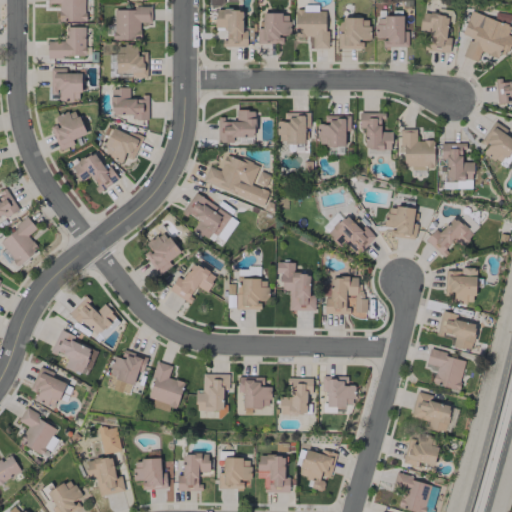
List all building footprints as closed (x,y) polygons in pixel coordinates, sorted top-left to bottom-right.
[(83,0),(45,0),(46,3),(57,3),(57,21),(83,22),(83,0)] [(325,48),(326,11),(317,11),(317,6),(294,6),(293,36),(311,36),(311,48),(325,48)] [(111,8),(112,40),(139,39),(139,22),(151,22),(150,7),(111,8)] [(245,46),(245,31),(241,31),(241,9),(214,9),(214,27),(223,27),(224,46),(245,46)] [(461,34),(469,37),(462,56),(476,61),(479,52),(501,59),(509,36),(506,35),(510,25),(468,11),(461,34)] [(288,35),(288,13),(261,13),(261,28),(256,28),(256,43),(281,43),(280,35),(288,35)] [(448,52),(449,38),(445,37),(447,15),(420,13),(418,30),(429,31),(427,50),(448,52)] [(407,46),(407,31),(402,31),(402,16),(374,16),(374,38),(381,38),(381,47),(407,46)] [(336,48),(360,49),(361,40),(368,40),(369,18),(337,17),(336,48)] [(46,41),(46,57),(84,56),(83,27),(65,27),(65,41),(46,41)] [(146,77),(146,51),(137,51),(137,45),(115,45),(115,73),(130,73),(130,77),(146,77)] [(49,68),(49,93),(58,93),(58,100),(80,100),(79,72),(65,73),(65,68),(49,68)] [(496,104),(511,102),(511,98),(511,96),(511,95),(511,69),(511,76),(511,79),(494,81),(496,104)] [(128,88),(109,88),(110,115),(131,114),(131,120),(147,119),(146,96),(128,97),(128,88)] [(84,134),(74,109),(54,117),(57,124),(49,127),(58,150),(73,144),(71,139),(84,134)] [(216,142),(232,142),(232,136),(253,136),(253,110),(235,110),(235,119),(216,119),(216,142)] [(276,121),(275,143),(303,143),(303,128),(308,128),(309,112),(284,111),(284,121),(276,121)] [(390,131),(380,131),(381,112),(358,112),(358,128),(364,128),(363,149),(390,149),(390,131)] [(348,115),(323,115),(323,124),(317,124),(317,146),(344,146),(344,130),(348,131),(348,115)] [(511,144),(511,139),(503,134),(506,129),(493,120),(480,140),(487,145),(482,153),(500,164),(511,144)] [(120,162),(123,155),(132,159),(142,137),(128,131),(126,134),(111,127),(100,152),(120,162)] [(415,129),(400,129),(401,168),(433,167),(432,140),(415,140),(415,129)] [(462,142),(439,142),(439,159),(444,159),(444,180),(472,180),(471,161),(462,161),(462,142)] [(70,167),(80,182),(88,176),(98,192),(115,180),(94,150),(70,167)] [(201,181),(261,206),(267,191),(250,185),(257,166),(223,153),(217,170),(207,166),(201,181)] [(269,174),(257,170),(253,183),(265,187),(269,174)] [(0,215),(2,215),(3,218),(17,210),(6,190),(0,193),(0,215)] [(236,221),(194,192),(181,211),(197,221),(193,227),(220,245),(236,221)] [(391,236),(414,239),(416,223),(411,222),(413,209),(386,205),(382,226),(392,228),(391,236)] [(320,225),(324,231),(341,220),(337,214),(320,225)] [(374,237),(364,226),(359,230),(345,215),(326,233),(339,247),(344,242),(356,254),(374,237)] [(472,234),(453,216),(438,232),(434,229),(424,240),(440,255),(454,240),(461,246),(472,234)] [(38,250),(27,235),(35,229),(27,218),(0,237),(0,243),(16,265),(38,250)] [(142,254),(157,275),(171,265),(168,260),(178,252),(162,230),(145,243),(149,248),(142,254)] [(176,276),(167,290),(189,303),(192,297),(189,295),(195,285),(205,292),(215,276),(192,262),(181,279),(176,276)] [(293,262),(274,262),(274,274),(280,274),(279,289),(288,289),(287,310),(313,310),(313,296),(308,296),(308,273),(292,273),(293,262)] [(444,270),(443,294),(453,294),(453,301),(473,302),(474,267),(460,267),(460,270),(444,270)] [(267,300),(266,277),(234,278),(235,309),(259,308),(259,300),(267,300)] [(323,313),(345,313),(346,295),(353,295),(353,312),(363,312),(363,284),(356,284),(356,277),(329,277),(329,298),(323,298),(323,313)] [(68,312),(95,336),(114,315),(102,304),(96,310),(82,297),(68,312)] [(469,350),(475,324),(454,320),(455,313),(440,310),(436,333),(453,336),(451,347),(469,350)] [(96,350),(71,342),(74,335),(58,329),(50,351),(67,357),(63,367),(86,376),(96,350)] [(143,356),(122,349),(120,358),(113,356),(104,387),(131,395),(143,356)] [(464,359),(428,350),(425,361),(437,364),(432,384),(457,390),(464,359)] [(170,365),(157,361),(144,403),(173,412),(183,382),(167,377),(170,365)] [(30,390),(35,392),(32,401),(54,408),(63,382),(51,378),(53,372),(38,367),(30,390)] [(228,374),(201,373),(201,392),(194,392),(194,410),(221,410),(222,390),(227,390),(228,374)] [(237,376),(236,392),(241,392),(241,407),(269,408),(269,386),(262,386),(262,377),(237,376)] [(346,376),(321,376),(321,390),(326,391),(325,406),(353,407),(353,384),(346,384),(346,376)] [(310,378),(286,377),(286,396),(278,396),(278,414),(305,415),(305,394),(310,394),(310,378)] [(409,416),(427,420),(425,427),(443,432),(450,406),(429,401),(431,395),(416,391),(409,416)] [(56,427),(23,409),(17,420),(26,426),(17,442),(41,455),(45,448),(49,451),(56,439),(51,436),(56,427)] [(120,450),(115,425),(97,429),(102,454),(120,450)] [(429,445),(430,438),(417,435),(416,441),(406,440),(403,463),(416,465),(417,462),(433,465),(436,446),(429,445)] [(309,488),(321,490),(324,478),(327,479),(333,453),(321,450),(320,453),(304,449),(298,476),(311,479),(309,488)] [(176,490),(198,490),(198,472),(208,472),(207,453),(181,453),(181,475),(175,475),(176,490)] [(0,482),(19,471),(9,454),(0,459),(0,482)] [(288,492),(288,476),(283,475),(283,455),(256,455),(256,473),(267,473),(267,491),(288,492)] [(98,496),(123,491),(119,475),(113,476),(109,456),(83,462),(87,477),(94,475),(98,496)] [(165,488),(164,472),(159,472),(159,458),(132,459),(132,480),(142,480),(142,489),(165,488)] [(241,489),(241,480),(249,480),(249,458),(222,458),(221,473),(216,473),(216,488),(241,489)] [(422,511),(431,484),(394,473),(390,486),(402,490),(397,507),(414,511),(422,511)] [(74,499),(79,496),(69,478),(45,491),(54,506),(51,508),(52,511),(72,511),(79,508),(74,499)]
